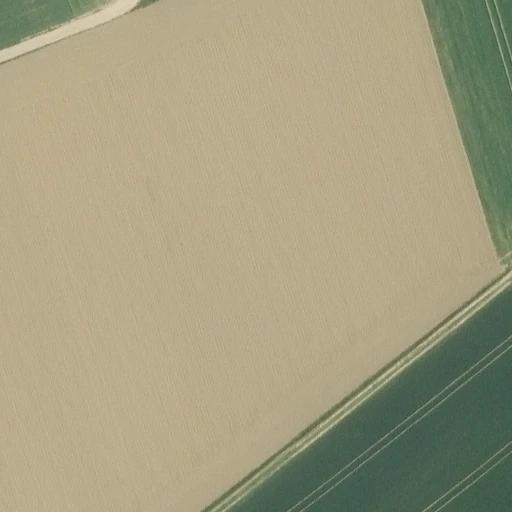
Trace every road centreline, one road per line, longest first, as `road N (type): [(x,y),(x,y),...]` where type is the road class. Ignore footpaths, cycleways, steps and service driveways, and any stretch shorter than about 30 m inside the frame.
road 1 (track): [(235,511),(511,286)]
road 2 (track): [(151,0),(0,67)]
